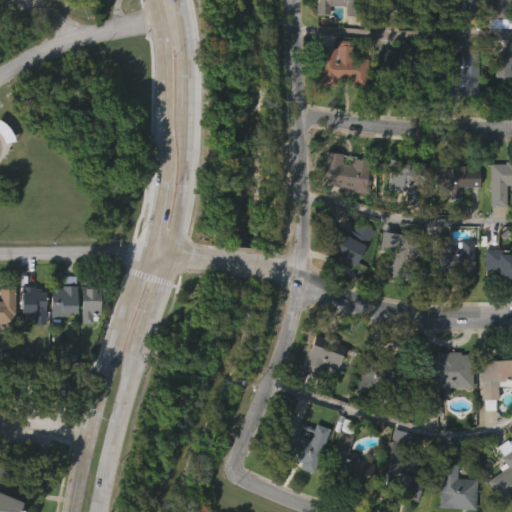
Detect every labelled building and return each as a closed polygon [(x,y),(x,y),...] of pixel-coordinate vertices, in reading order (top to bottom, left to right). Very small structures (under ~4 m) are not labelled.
[(97,0),(65,0),(61,25),(103,32),(106,15),(102,14),(104,5),(97,3),(97,0)] [(360,0),(360,17),(346,17),(347,6),(331,5),(331,16),(318,15),(318,0),(360,0)] [(394,9),(385,8),(385,0),(422,0),(422,9),(394,9)] [(480,0),(480,16),(463,16),(463,1),(460,1),(460,6),(443,6),(443,0),(480,0)] [(511,0),(511,29),(501,29),(489,29),(489,19),(494,19),(494,0),(511,0)] [(325,45),(348,46),(349,18),(314,16),(312,55),(325,56),(325,45)] [(472,17),(438,18),(439,45),(453,45),(453,42),(473,42),(472,17)] [(338,47),(338,55),(353,55),(353,58),(363,58),(362,86),(351,86),(351,81),(339,81),(339,86),(321,86),(321,47),(338,47)] [(395,49),(395,64),(405,64),(405,55),(423,55),(423,94),(378,94),(378,49),(395,49)] [(456,96),(439,97),(438,65),(461,64),(461,50),(478,49),(480,95),(456,96)] [(511,93),(502,93),(503,78),(497,78),(497,58),(511,58),(511,93)] [(347,80),(334,79),(334,88),(316,87),(315,125),(361,126),(362,98),(346,98),(347,80)] [(392,89),(371,89),(371,109),(392,109),(392,89)] [(511,131),(511,107),(506,107),(506,97),(490,97),(490,117),(496,117),(495,131),(511,131)] [(442,107),(441,131),(473,132),(474,108),(442,107)] [(347,163),(352,164),(353,157),(372,160),(370,171),(373,172),(369,193),(351,189),(350,197),(341,195),(342,187),(321,183),(326,150),(344,153),(343,162),(347,163)] [(428,162),(424,204),(405,203),(406,185),(398,185),(397,188),(388,187),(390,159),(428,162)] [(511,160),(511,184),(506,184),(505,205),(488,205),(489,163),(505,163),(505,160),(511,160)] [(464,167),(478,168),(478,187),(459,187),(459,200),(449,200),(449,188),(433,188),(433,169),(444,169),(445,167),(456,167),(457,165),(464,165),(464,167)] [(339,193),(320,192),(318,225),(359,228),(360,200),(347,199),(347,205),(338,204),(339,193)] [(511,202),(485,203),(485,245),(502,245),(502,225),(511,225),(511,202)] [(418,204),(384,204),(384,229),(402,229),(402,235),(418,235),(418,204)] [(475,226),(475,207),(431,208),(431,228),(445,228),(445,238),(456,238),(456,227),(475,226)] [(374,228),(365,245),(368,246),(358,264),(329,248),(340,229),(348,233),(356,218),(374,228)] [(419,228),(412,278),(395,275),(399,251),(382,249),(385,230),(404,233),(405,226),(419,228)] [(241,258),(242,233),(229,233),(229,258),(241,258)] [(451,239),(451,247),(460,247),(460,240),(472,240),(472,279),(450,279),(450,273),(438,273),(439,251),(436,251),(436,236),(451,237),(451,239)] [(511,277),(502,278),(502,269),(486,269),(486,248),(510,249),(511,246),(511,277)] [(394,284),(396,274),(378,271),(374,289),(392,292),(393,284),(394,284)] [(470,279),(457,279),(456,288),(447,287),(447,280),(434,280),(433,313),(469,314),(470,279)] [(329,280),(327,296),(344,298),(346,282),(329,280)] [(75,285),(75,312),(67,312),(67,316),(49,316),(49,287),(61,288),(61,285),(75,285)] [(33,286),(33,289),(39,289),(39,292),(43,292),(43,311),(17,313),(18,286),(33,286)] [(97,286),(97,309),(98,309),(98,317),(91,317),(91,323),(79,323),(79,286),(97,286)] [(511,287),(479,288),(480,310),(493,309),(493,319),(511,318),(511,287)] [(0,289),(13,289),(13,315),(11,315),(11,323),(0,323),(0,289)] [(77,363),(88,364),(88,355),(98,355),(99,327),(78,326),(77,363)] [(46,355),(72,356),(73,327),(47,327),(46,355)] [(0,363),(10,364),(11,329),(0,328),(0,363)] [(17,352),(41,353),(42,328),(17,328),(17,352)] [(318,334),(325,337),(326,335),(339,340),(338,343),(347,347),(338,370),(325,365),(320,377),(300,369),(308,351),(311,352),(318,334)] [(462,351),(462,353),(474,353),(474,386),(440,387),(440,415),(422,415),(422,386),(426,386),(426,354),(437,354),(437,351),(462,351)] [(511,351),(511,387),(497,388),(497,400),(494,400),(494,410),(482,411),(481,400),(478,400),(477,361),(508,360),(508,352),(511,351)] [(413,368),(410,388),(396,386),(395,396),(364,393),(363,401),(355,400),(357,391),(355,391),(361,357),(391,362),(390,364),(413,368)] [(297,412),(315,417),(318,405),(334,410),(341,384),(308,374),(297,412)] [(467,428),(467,392),(423,393),(423,438),(435,438),(435,428),(467,428)] [(476,400),(476,439),(494,439),(493,426),(511,425),(511,392),(505,393),(505,400),(476,400)] [(397,408),(354,407),(353,433),(366,433),(366,425),(397,426),(397,408)] [(373,472),(371,477),(369,476),(366,488),(326,477),(343,417),(356,421),(347,455),(373,463),(371,472),(373,472)] [(329,434),(314,472),(301,467),(303,462),(294,459),(292,465),(279,460),(288,438),(283,436),(290,419),(329,434)] [(511,438),(511,498),(501,506),(484,481),(500,470),(497,466),(504,462),(500,457),(502,455),(496,446),(507,439),(508,440),(511,438)] [(422,480),(416,501),(378,488),(391,439),(409,444),(401,474),(422,480)] [(0,511),(0,455),(13,461),(1,492),(25,501),(23,511),(0,511)] [(310,511),(323,468),(311,464),(310,468),(282,460),(273,495),(297,502),(295,509),(306,511),(310,511)] [(478,478),(477,509),(440,507),(443,460),(459,461),(458,477),(478,478)] [(367,511),(369,502),(343,496),(348,474),(334,470),(323,511),(367,511)] [(407,511),(411,498),(387,493),(382,511),(407,511)]
